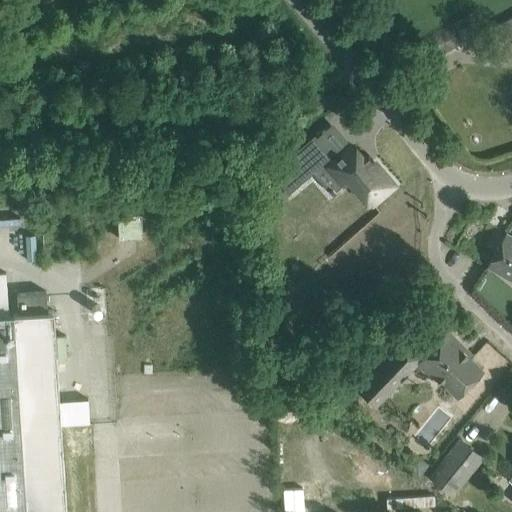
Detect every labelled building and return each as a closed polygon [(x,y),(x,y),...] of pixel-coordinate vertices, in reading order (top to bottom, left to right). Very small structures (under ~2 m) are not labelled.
[(314,134),(270,172),(289,193),(321,165),(340,187),(350,178),(371,202),(392,184),(368,155),(363,159),(352,146),(348,149),(347,148),(335,158),(314,134)] [(143,208),(119,209),(121,233),(144,232),(143,208)] [(511,235),(504,231),(485,264),(511,279),(511,235)] [(26,259),(37,259),(36,235),(26,236),(26,259)] [(0,511),(66,511),(53,309),(47,310),(48,319),(18,321),(18,312),(8,312),(6,272),(0,272),(0,511)] [(46,291),(17,293),(18,312),(18,321),(48,319),(47,310),(46,291)] [(462,345),(448,331),(416,364),(431,378),(434,375),(457,397),(482,370),(468,356),(466,357),(458,349),(462,345)] [(369,377),(358,389),(375,406),(403,377),(386,361),(369,377)] [(455,495),(451,492),(481,456),(461,440),(431,477),(438,483),(433,490),(449,503),(455,495)] [(419,476),(428,463),(411,451),(402,463),(419,476)]
